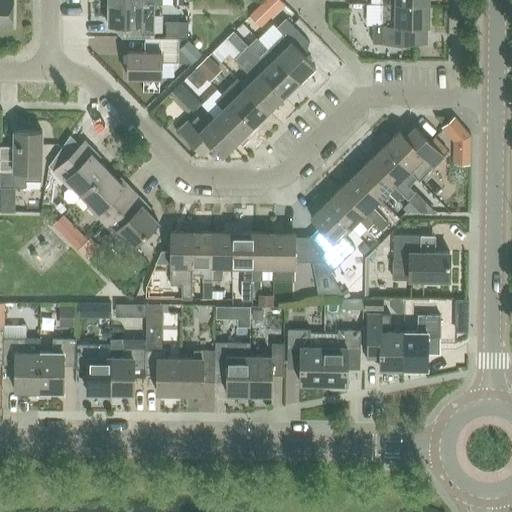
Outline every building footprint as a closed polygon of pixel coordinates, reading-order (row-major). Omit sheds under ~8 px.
[(0,0),(0,26),(12,27),(11,0),(0,0)] [(264,0),(249,15),(260,26),(284,3),(281,0),(264,0)] [(154,4),(108,3),(107,25),(122,26),(121,38),(151,38),(153,38),(154,5),(154,4)] [(428,5),(383,4),(382,43),(415,44),(415,27),(428,27),(428,5)] [(275,57),(298,81),(314,66),(300,51),(309,42),(291,24),(285,18),(276,27),(282,34),(275,41),(267,49),(275,57)] [(166,22),(166,38),(179,38),(187,38),(187,22),(166,22)] [(232,44),(235,47),(240,52),(247,45),(239,37),(232,44)] [(179,63),(179,48),(179,47),(179,38),(166,38),(153,38),(151,38),(150,51),(127,51),(127,77),(161,78),(161,62),(179,63)] [(188,38),(179,47),(179,48),(192,61),(201,52),(188,38)] [(232,44),(226,38),(219,44),(228,53),(235,47),(232,44)] [(247,45),(240,52),(283,96),(298,81),(275,57),(267,49),(259,56),(247,45)] [(283,96),(240,52),(233,59),(252,79),(245,87),(244,87),(268,111),(283,96)] [(222,70),(208,55),(196,67),(209,82),(222,70)] [(197,89),(207,80),(195,68),(186,77),(197,89)] [(236,78),(221,93),(252,126),(268,111),(244,87),(245,87),(236,78)] [(180,82),(171,91),(178,98),(187,98),(192,94),(180,82)] [(252,126),(221,93),(213,100),(222,109),(213,117),(237,141),(252,126)] [(237,141),(213,117),(205,125),(197,116),(181,132),(200,153),(209,144),(221,156),(237,141)] [(452,142),(470,136),(454,117),(453,117),(440,128),(452,142)] [(377,138),(415,178),(418,181),(443,156),(414,127),(404,136),(399,130),(390,139),(383,132),(377,138)] [(41,181),(41,131),(13,131),(13,158),(0,157),(0,187),(25,188),(25,181),(41,181)] [(377,151),(369,159),(403,194),(402,194),(407,199),(414,192),(408,185),(415,178),(377,138),(371,144),(377,151)] [(81,195),(107,169),(91,154),(94,151),(84,141),(53,171),(69,188),(72,185),(81,195)] [(354,161),(348,167),(379,199),(387,191),(396,200),(402,194),(403,194),(369,159),(360,167),(354,161)] [(348,179),(340,188),(374,222),(373,223),(380,230),(387,223),(371,206),(379,199),(348,167),(342,173),(348,179)] [(122,185),(107,169),(81,195),(90,204),(87,207),(104,223),(135,193),(125,183),(122,185)] [(374,222),(340,188),(331,196),(325,189),(319,195),(350,227),(357,219),(367,229),(373,223),(374,222)] [(418,209),(425,201),(416,192),(408,199),(418,209)] [(135,193),(104,223),(120,240),(122,237),(132,247),(158,222),(142,205),(144,203),(135,193)] [(350,227),(319,195),(312,201),(319,208),(310,217),(319,226),(309,237),(324,262),(329,273),(355,248),(342,235),(350,227)] [(14,199),(0,199),(0,210),(14,211),(14,199)] [(191,266),(191,222),(183,222),(183,231),(170,231),(170,284),(181,284),(181,298),(191,298),(191,266)] [(191,222),(191,266),(191,275),(202,275),(202,280),(211,280),(212,231),(200,231),(200,222),(191,222)] [(223,232),(212,231),(211,280),(221,280),(221,267),(231,267),(232,222),(224,222),(223,232)] [(241,223),(232,222),(231,267),(243,267),(243,280),(252,280),(252,232),(241,232),(241,223)] [(264,232),(252,232),(252,280),(262,280),(262,267),(272,267),(273,223),(264,223),(264,232)] [(272,267),(271,281),(293,281),(294,262),(324,262),(309,237),(294,236),(294,232),(281,232),(282,223),(273,223),(272,267)] [(374,236),(380,230),(373,223),(367,229),(374,236)] [(77,229),(68,239),(77,248),(85,241),(87,239),(77,229)] [(393,279),(448,280),(449,252),(423,251),(423,236),(393,235),(393,279)] [(77,248),(89,260),(96,253),(85,241),(77,248)] [(202,298),(211,298),(211,280),(202,280),(202,298)] [(273,306),(273,295),(258,294),(258,306),(273,306)] [(364,297),(364,309),(383,310),(384,298),(364,297)] [(364,299),(363,299),(351,299),(351,312),(363,312),(364,299)] [(403,313),(404,299),(388,299),(388,305),(395,313),(403,313)] [(455,315),(467,316),(468,300),(456,299),(455,315)] [(111,303),(91,303),(91,315),(111,315),(111,303)] [(145,304),(130,304),(130,317),(145,317),(145,304)] [(60,306),(59,327),(74,327),(74,306),(60,306)] [(236,319),(249,319),(249,306),(237,306),(225,306),(225,319),(236,319)] [(263,319),(263,310),(252,310),(252,319),(263,319)] [(403,372),(403,331),(389,331),(389,314),(366,314),(366,360),(379,360),(379,368),(385,368),(385,372),(403,372)] [(417,331),(403,331),(403,372),(420,372),(420,369),(426,369),(426,344),(439,345),(440,315),(417,314),(417,331)] [(323,383),(323,332),(310,332),(310,329),(287,329),(286,359),(299,359),(299,383),(322,383),(323,383)] [(323,383),(322,383),(322,387),(340,387),(340,384),(346,384),(346,359),(359,359),(360,330),(337,329),(337,332),(323,332),(323,383)] [(39,338),(3,338),(2,338),(2,364),(14,364),(14,391),(39,391),(39,352),(39,338)] [(39,352),(39,391),(62,391),(62,365),(75,365),(75,343),(75,339),(52,338),(52,352),(39,352)] [(110,357),(110,392),(132,392),(133,369),(145,369),(145,349),(145,339),(110,338),(110,357)] [(215,342),(215,350),(214,373),(226,373),(225,394),(248,394),(249,355),(249,342),(215,342)] [(75,343),(75,365),(75,368),(87,368),(87,392),(110,392),(110,357),(97,357),(97,343),(75,343)] [(271,356),(249,355),(248,394),(271,394),(271,367),(283,367),(283,343),(271,343),(271,356)] [(145,349),(145,369),(145,375),(156,375),(156,393),(179,393),(179,358),(166,357),(166,349),(145,349)] [(179,358),(179,393),(202,393),(202,382),(214,382),(214,373),(215,350),(193,350),(193,358),(179,358)]
